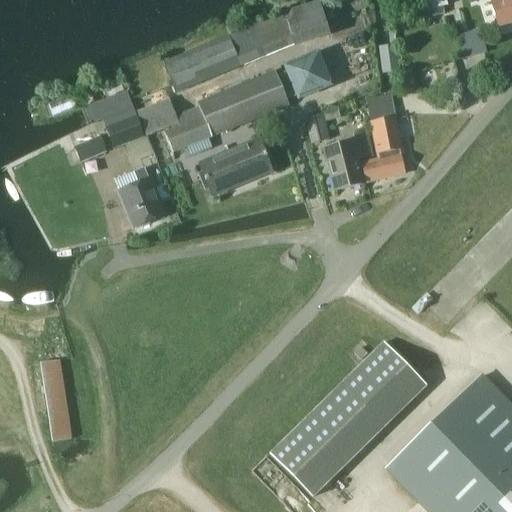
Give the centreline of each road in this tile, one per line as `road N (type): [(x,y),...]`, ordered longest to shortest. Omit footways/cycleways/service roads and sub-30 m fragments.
road 1 (unclassified): [(106,511),(344,276),(511,89)]
road 2 (track): [(0,342),(17,349),(42,466),(69,511)]
